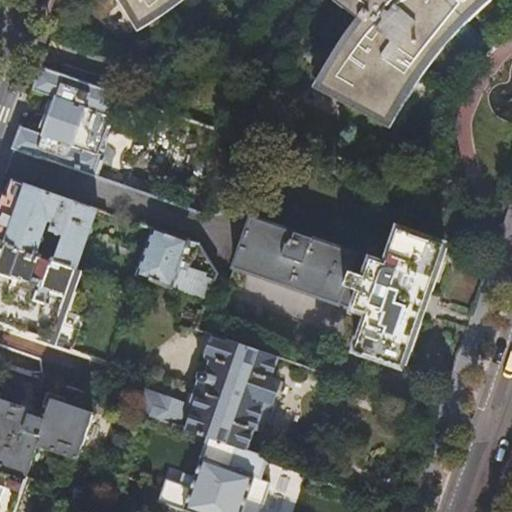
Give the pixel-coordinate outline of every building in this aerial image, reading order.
[(130,0),(143,20),(147,17),(168,4),(172,0),(335,0),(359,20),(362,16),(365,19),(355,32),(344,48),(334,64),(323,84),(388,119),(403,94),(421,66),(439,43),(454,25),(479,2),(481,0),(130,0)] [(235,207),(258,145),(240,138),(217,201),(85,153),(103,105),(73,94),(78,79),(40,65),(33,87),(56,95),(49,114),(43,133),(20,124),(12,146),(210,215),(235,207)] [(97,208),(11,177),(3,201),(0,209),(0,239),(77,267),(97,208)] [(383,264),(292,232),(251,218),(233,267),(271,281),(365,314),(352,350),(399,366),(421,307),(443,245),(395,228),(383,264)] [(161,281),(207,298),(213,280),(204,276),(205,273),(188,267),(191,257),(193,258),(199,244),(154,228),(138,273),(139,274),(161,281)] [(77,267),(0,239),(0,322),(51,341),(77,267)] [(271,376),(278,357),(213,333),(205,355),(210,358),(205,372),(201,372),(199,375),(199,378),(202,380),(201,381),(197,379),(192,393),(189,392),(185,403),(146,389),(138,411),(207,436),(244,449),(252,429),(254,430),(265,399),(273,377),(271,376)] [(0,467),(26,476),(37,445),(78,459),(94,413),(52,398),(46,413),(0,396),(0,467)] [(259,511),(260,511),(270,482),(259,479),(267,457),(244,449),(207,436),(194,477),(183,473),(179,483),(165,478),(158,501),(190,511),(259,511)] [(0,511),(13,511),(26,476),(0,467),(0,511)]
